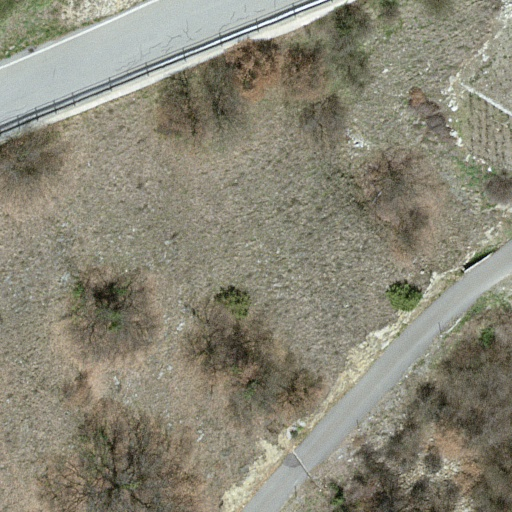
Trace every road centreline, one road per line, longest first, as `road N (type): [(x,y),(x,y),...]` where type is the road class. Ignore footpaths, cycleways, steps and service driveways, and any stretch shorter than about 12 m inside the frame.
road 1 (unclassified): [(511,253),(420,328),(259,511)]
road 2 (unclassified): [(232,0),(0,94)]
